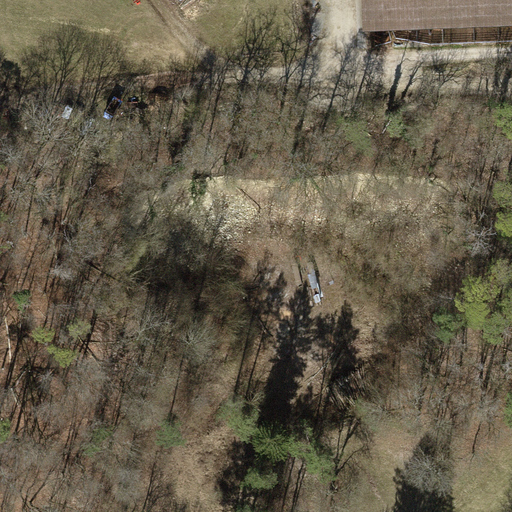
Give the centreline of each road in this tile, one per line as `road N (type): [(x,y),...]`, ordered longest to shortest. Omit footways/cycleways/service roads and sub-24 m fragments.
road 1 (track): [(511,83),(259,77)]
road 2 (track): [(149,0),(200,68),(259,77)]
